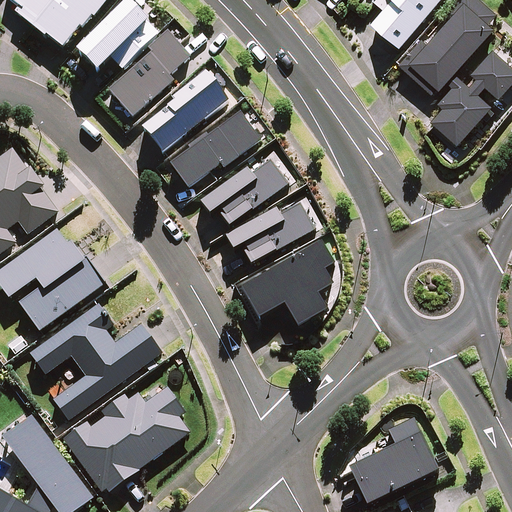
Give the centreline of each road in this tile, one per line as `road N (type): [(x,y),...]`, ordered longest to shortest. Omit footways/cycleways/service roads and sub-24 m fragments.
road 1 (residential): [(273,448),(182,274),(124,187),(60,117),(0,82)]
road 2 (tertiary): [(242,0),(343,124),(419,246)]
road 3 (residential): [(400,322),(273,448)]
road 4 (tertiary): [(456,332),(511,445)]
